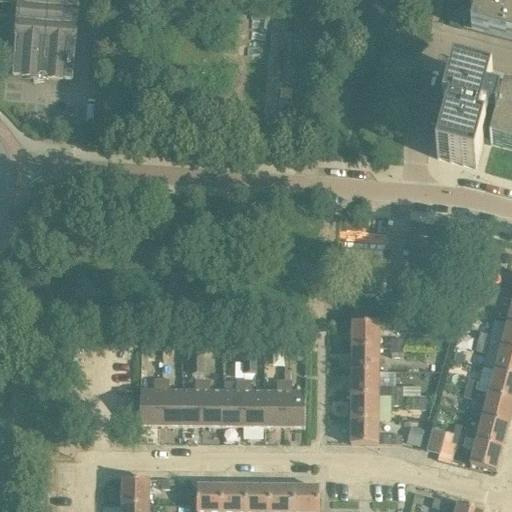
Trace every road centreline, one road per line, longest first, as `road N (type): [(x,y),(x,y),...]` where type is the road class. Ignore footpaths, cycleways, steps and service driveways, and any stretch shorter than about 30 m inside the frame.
road 1 (residential): [(511,500),(341,460),(88,465)]
road 2 (residential): [(413,194),(75,169)]
road 3 (residential): [(413,194),(432,41),(511,61)]
